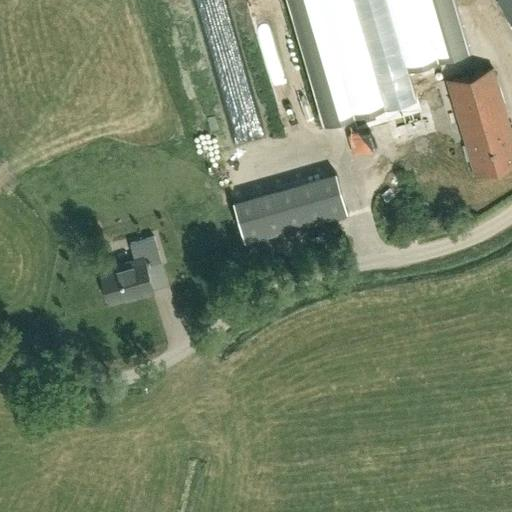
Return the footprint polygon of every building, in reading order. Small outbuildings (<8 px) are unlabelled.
[(511,0),(496,0),(511,24),(511,0)] [(380,73),(388,102),(416,94),(407,65),(380,73)] [(447,80),(460,126),(474,173),(511,162),(511,133),(493,67),(447,80)] [(249,239),(346,211),(335,173),(233,202),(244,240),(245,240),(249,239)] [(145,265),(160,261),(153,236),(130,243),(135,260),(99,270),(108,302),(134,295),(135,298),(153,293),(145,265)]
